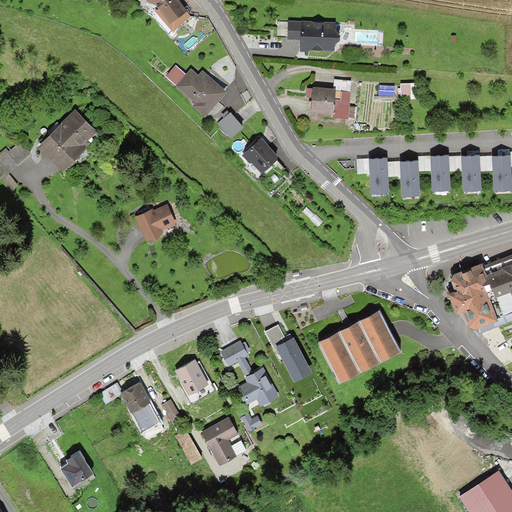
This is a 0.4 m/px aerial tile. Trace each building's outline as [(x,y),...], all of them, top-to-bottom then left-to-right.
[(163,0),(160,4),(169,10),(171,15),(176,12),(182,23),(194,17),(184,0),(163,0)] [(177,26),(182,23),(176,12),(171,15),(177,26)] [(332,16),(300,17),(300,33),(300,37),(305,42),(308,45),(310,42),(333,41),(332,34),(337,29),(332,24),(332,16)] [(300,17),(287,18),(287,34),(300,33),(300,17)] [(287,34),(287,18),(275,18),(275,34),(287,34)] [(196,105),(206,113),(208,110),(225,91),(213,81),(203,72),(199,77),(192,70),(179,85),(199,101),(196,105)] [(342,90),(349,90),(350,77),(336,75),(335,89),(342,90)] [(398,94),(417,93),(416,82),(398,82),(398,94)] [(341,98),(342,90),(335,89),(314,87),(312,99),(312,109),(321,110),(320,115),(333,116),(334,98),(341,98)] [(334,98),(333,116),(347,117),(349,90),(342,90),(341,98),(334,98)] [(43,145),(64,166),(76,154),(83,147),(79,144),(93,130),(76,112),(43,145)] [(219,123),(232,136),(243,126),(230,112),(219,123)] [(268,145),(261,138),(243,154),(250,160),(252,160),(261,169),(269,161),(272,161),(277,157),(277,154),(268,145)] [(22,143),(10,153),(17,160),(28,150),(22,143)] [(0,163),(6,170),(17,160),(10,153),(0,161),(0,163)] [(451,188),(449,153),(448,153),(448,154),(437,154),(437,157),(432,157),(432,154),(431,154),(433,189),(433,186),(450,185),(450,188),(451,188)] [(482,188),(480,153),(479,153),(479,154),(467,154),(467,157),(463,158),(462,154),(461,154),(463,189),(464,189),(464,186),(481,185),(481,188),(482,188)] [(511,180),(511,153),(510,153),(510,154),(498,155),(498,157),(493,158),(493,154),(492,154),(494,189),(495,189),(495,186),(511,185),(511,188),(511,180)] [(370,160),(370,157),(369,157),(371,192),(372,192),(372,189),(388,188),(388,191),(389,191),(387,156),(386,156),(386,157),(375,157),(375,160),(370,160)] [(420,193),(418,159),(406,160),(406,163),(401,163),(401,160),(400,160),(402,194),(403,194),(403,192),(419,191),(419,193),(420,193)] [(269,161),(261,169),(262,170),(272,161),(269,161)] [(138,216),(148,237),(156,236),(162,231),(160,227),(162,226),(164,224),(167,226),(171,224),(172,221),(174,220),(167,205),(153,212),(152,209),(138,216)] [(500,259),(501,262),(501,263),(484,269),(494,295),(464,307),(470,323),(476,325),(477,324),(479,331),(511,318),(511,255),(507,258),(506,257),(500,259)] [(457,309),(464,307),(494,295),(484,269),(481,263),(471,267),(455,273),(453,278),(458,289),(450,292),(457,309)] [(319,340),(340,381),(401,349),(380,308),(379,308),(379,310),(360,320),(360,318),(359,319),(359,320),(340,330),(340,329),(339,329),(339,331),(320,340),(320,339),(319,340)] [(231,361),(240,357),(244,355),(249,352),(247,350),(243,342),(242,339),(233,344),(224,348),(231,361)] [(254,372),(244,355),(240,357),(249,374),(254,372)] [(177,369),(189,392),(207,384),(196,360),(185,365),(177,369)] [(263,367),(254,372),(249,374),(248,375),(251,381),(241,386),(249,399),(258,394),(262,402),(277,393),(263,367)] [(118,381),(100,392),(106,402),(123,391),(124,390),(118,381)] [(153,407),(146,410),(153,407),(139,382),(130,387),(124,390),(123,391),(136,416),(143,429),(160,419),(153,407)] [(164,403),(175,421),(181,417),(171,400),(164,403)] [(202,431),(220,462),(247,447),(229,416),(217,422),(202,431)] [(165,427),(160,419),(143,429),(147,437),(165,427)] [(178,435),(193,461),(202,456),(187,429),(178,435)] [(68,460),(61,464),(66,471),(65,472),(72,483),(92,470),(84,457),(85,457),(80,448),(71,454),(72,456),(70,457),(67,459),(68,460)] [(92,470),(72,483),(75,489),(96,476),(92,470)] [(511,511),(511,490),(498,470),(460,495),(471,511),(511,511)]
